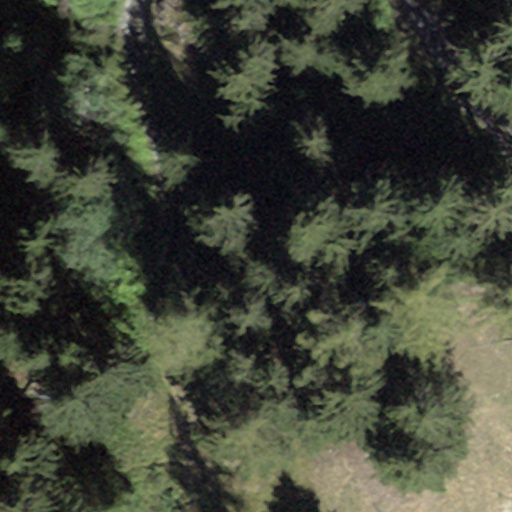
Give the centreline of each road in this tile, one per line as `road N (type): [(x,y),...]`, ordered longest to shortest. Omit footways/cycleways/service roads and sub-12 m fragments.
road 1 (track): [(191,0),(153,252),(195,458),(191,511)]
road 2 (track): [(405,0),(469,113),(511,154)]
